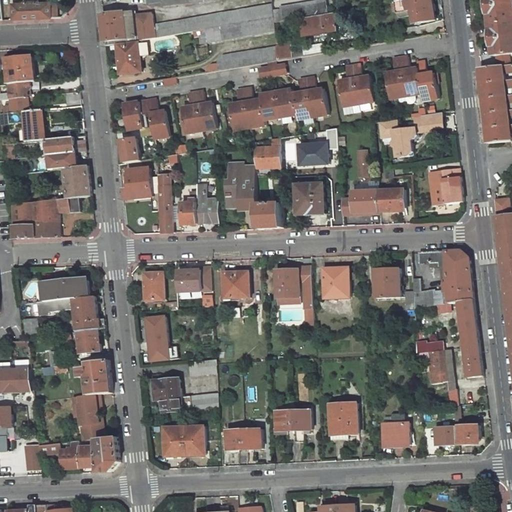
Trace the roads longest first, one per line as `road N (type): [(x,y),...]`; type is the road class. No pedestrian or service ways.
road 1 (residential): [(484,233),(114,250)]
road 2 (residential): [(139,485),(114,250)]
road 3 (residential): [(484,233),(511,462)]
road 4 (residential): [(462,38),(293,67)]
road 5 (residential): [(98,100),(256,74)]
road 6 (residential): [(114,250),(98,100)]
road 7 (residential): [(0,492),(139,485)]
road 8 (residential): [(139,485),(277,478)]
road 9 (residential): [(277,478),(407,473)]
road 10 (residential): [(462,38),(475,160)]
